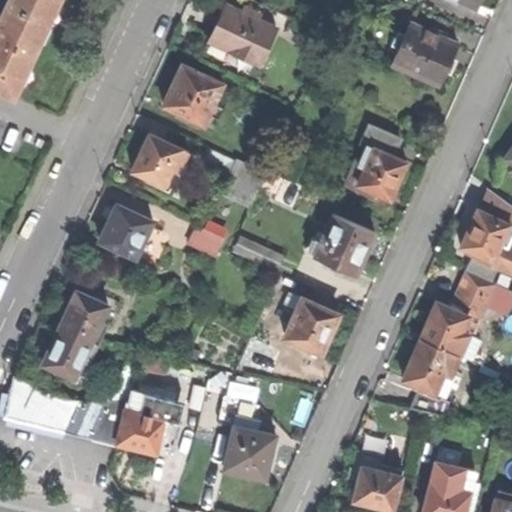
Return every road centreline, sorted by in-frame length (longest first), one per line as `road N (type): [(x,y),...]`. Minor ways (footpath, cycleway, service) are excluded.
road 1 (residential): [(293,511),(506,41)]
road 2 (residential): [(153,0),(0,332)]
